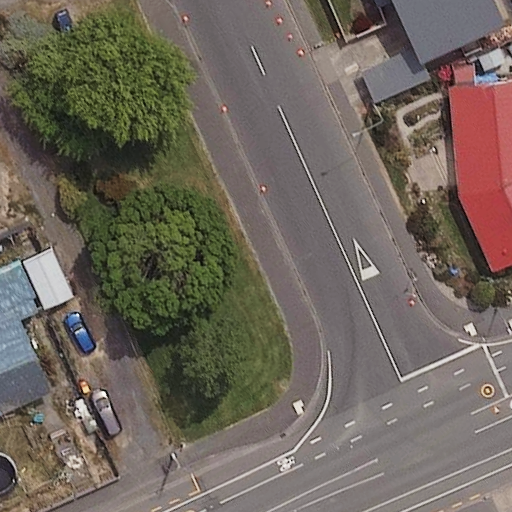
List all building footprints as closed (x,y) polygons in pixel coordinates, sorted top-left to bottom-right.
[(493,10),(487,0),(386,0),(409,49),(493,10)] [(419,72),(405,42),(355,65),(369,96),(419,72)] [(511,71),(473,75),(471,55),(446,58),(448,78),(441,78),(452,186),(483,260),(511,247),(511,71)] [(0,64),(0,107),(16,101),(0,64)] [(15,196),(0,201),(0,301),(51,279),(15,196)]
